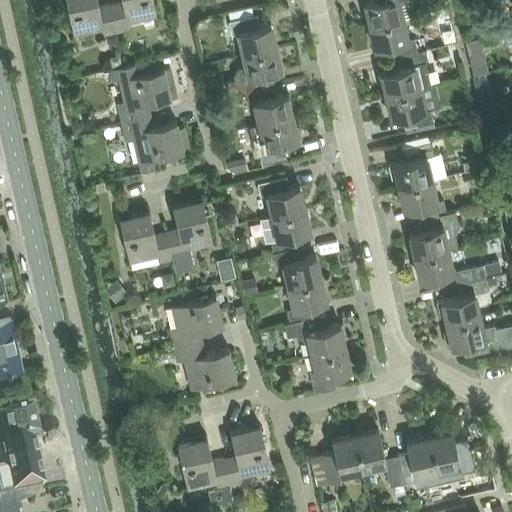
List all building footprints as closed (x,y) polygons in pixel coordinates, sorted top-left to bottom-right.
[(111,3),(99,6),(98,0),(67,0),(74,34),(103,28),(104,34),(117,32),(111,3)] [(157,16),(153,0),(122,0),(123,1),(111,3),(117,32),(130,29),(128,22),(157,16)] [(370,25),(403,17),(399,0),(370,0),(365,1),(370,25)] [(251,6),(229,11),(231,20),(253,15),(251,6)] [(238,32),(243,53),(276,46),(271,22),(260,25),(257,14),(253,15),(231,20),(229,20),(232,33),(238,32)] [(389,57),(418,51),(415,38),(408,39),(403,17),(370,25),(375,48),(386,46),(389,57)] [(441,47),(459,43),(455,29),(437,34),(441,47)] [(117,34),(107,36),(108,42),(113,45),(119,44),(117,34)] [(469,56),(485,52),(481,36),(465,40),(468,52),(469,56)] [(229,94),(245,91),(273,84),(271,73),(282,70),(276,46),(243,53),(246,64),(240,66),(234,75),(235,79),(226,81),(229,94)] [(386,95),(419,88),(431,85),(425,61),(428,60),(426,49),(418,51),(389,57),(392,69),(380,71),(386,95)] [(118,102),(122,121),(150,114),(148,103),(177,96),(170,66),(141,73),(138,61),(110,68),(112,80),(120,78),(125,100),(118,102)] [(222,82),(208,85),(211,98),(225,95),(222,82)] [(259,124),(292,117),(287,93),(276,96),(273,84),(245,91),(248,104),(254,102),(259,124)] [(419,88),(386,95),(391,119),(402,116),(405,128),(434,121),(431,108),(424,110),(419,88)] [(491,95),(479,98),(481,108),(494,106),(491,95)] [(133,138),(139,161),(141,171),(154,168),(152,158),(189,149),(184,126),(178,127),(176,121),(153,126),(150,114),(122,121),(127,140),(133,138)] [(292,117),(259,124),(249,127),(254,149),(258,148),(261,161),(289,154),(287,143),(298,140),(292,117)] [(76,121),(71,122),(73,131),(83,129),(82,125),(76,121)] [(394,163),(399,186),(432,179),(427,156),(433,155),(430,142),(402,149),(405,160),(394,163)] [(472,160),(463,162),(465,170),(485,165),(483,156),(471,159),(472,160)] [(266,194),(272,216),(305,208),(300,185),(289,188),(286,176),(257,183),(260,195),(266,194)] [(432,179),(399,186),(404,209),(415,207),(418,219),(447,212),(444,199),(437,201),(432,179)] [(104,181),(96,183),(98,191),(105,189),(104,181)] [(175,271),(195,267),(191,248),(213,243),(203,198),(173,204),(178,228),(166,230),(173,259),(175,271)] [(270,239),(273,252),(302,245),(299,234),(311,231),(305,208),(272,216),(260,218),(266,241),(270,239)] [(173,259),(166,230),(154,233),(149,210),(120,216),(130,262),(158,255),(160,262),(173,259)] [(454,231),(460,222),(458,221),(455,210),(447,212),(418,219),(421,230),(410,233),(415,256),(449,248),(458,246),(454,231)] [(234,212),(225,214),(227,224),(236,222),(234,212)] [(283,264),(288,286),(321,278),(316,255),(305,257),(302,245),(273,252),(276,265),(283,264)] [(457,284),(486,277),(483,264),(454,271),(449,248),(415,256),(421,280),(455,272),(457,284)] [(499,260),(484,263),(486,273),(501,270),(499,260)] [(173,273),(162,275),(164,286),(175,283),(173,273)] [(494,275),(486,277),(488,285),(496,283),(494,275)] [(255,277),(242,279),(244,293),(258,290),(255,277)] [(486,277),(457,284),(460,295),(442,299),(447,323),(480,315),(477,301),(480,300),(486,297),(490,294),(488,285),(486,277)] [(117,278),(106,287),(116,301),(127,293),(117,278)] [(287,309),(290,322),(319,315),(316,304),(327,301),(321,278),(288,286),(293,308),(287,309)] [(170,328),(172,335),(175,348),(203,341),(201,330),(224,324),(217,295),(172,305),(177,326),(170,328)] [(244,304),(236,306),(239,318),(247,316),(244,304)] [(288,336),(298,334),(299,336),(306,341),(309,340),(312,354),(346,346),(340,323),(321,327),(319,315),(290,322),(285,323),(288,336)] [(511,344),(511,323),(498,327),(499,334),(485,338),(480,315),(447,323),(452,346),(464,344),(466,355),(511,344)] [(0,373),(23,368),(11,318),(0,320),(0,373)] [(206,353),(203,341),(175,348),(178,361),(185,359),(191,388),(236,377),(229,347),(206,353)] [(346,346),(312,354),(315,367),(309,369),(314,390),(343,383),(340,372),(351,369),(346,346)] [(172,350),(160,353),(163,362),(174,359),(172,350)] [(152,360),(151,365),(154,369),(160,368),(161,363),(158,359),(152,360)] [(21,382),(2,386),(4,396),(9,399),(24,396),(21,382)] [(0,414),(7,444),(22,441),(22,438),(40,434),(34,407),(0,414)] [(236,454),(225,457),(231,485),(243,482),(242,475),(270,469),(261,424),(231,431),(236,454)] [(355,434),(363,467),(385,462),(391,487),(394,486),(403,484),(397,455),(385,457),(379,429),(355,434)] [(430,436),(437,469),(459,464),(461,471),(474,468),(468,439),(456,442),(453,431),(430,436)] [(156,433),(145,435),(148,451),(159,448),(156,433)] [(351,470),(363,467),(355,434),(332,439),(334,450),(323,453),(329,481),(352,476),(351,470)] [(211,504),(234,499),(231,485),(225,457),(213,459),(207,436),(178,443),(188,487),(217,481),(218,488),(208,490),(211,504)] [(437,469),(430,436),(406,441),(409,452),(397,455),(403,484),(416,481),(415,474),(437,469)] [(4,450),(8,469),(0,470),(0,491),(1,496),(39,487),(45,486),(42,474),(35,443),(4,450)] [(490,475),(471,479),(473,490),(493,486),(490,475)] [(403,484),(394,486),(396,496),(406,493),(403,484)] [(30,492),(32,499),(43,496),(42,489),(30,492)] [(19,511),(15,495),(0,498),(0,511),(19,511)] [(419,495),(408,498),(410,508),(421,505),(419,495)] [(336,511),(334,499),(321,501),(323,511),(336,511)] [(469,511),(467,503),(439,510),(439,511),(469,511)]
